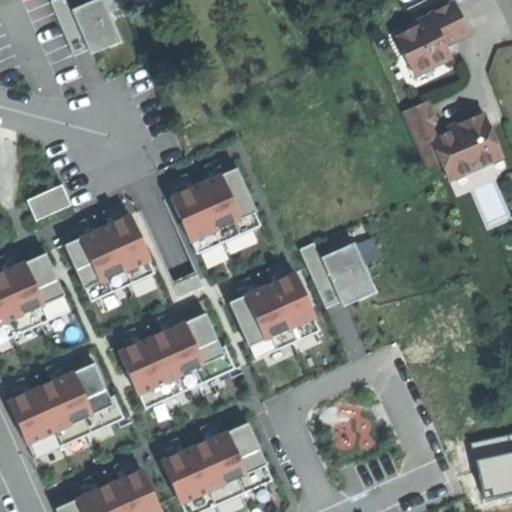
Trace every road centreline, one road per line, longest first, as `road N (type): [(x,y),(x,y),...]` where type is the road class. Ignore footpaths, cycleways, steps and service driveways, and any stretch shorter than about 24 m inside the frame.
road 1 (residential): [(429,477),(389,383),(352,375),(313,393),(292,414),(296,443),(328,511)]
road 2 (unknown): [(107,134),(176,261)]
